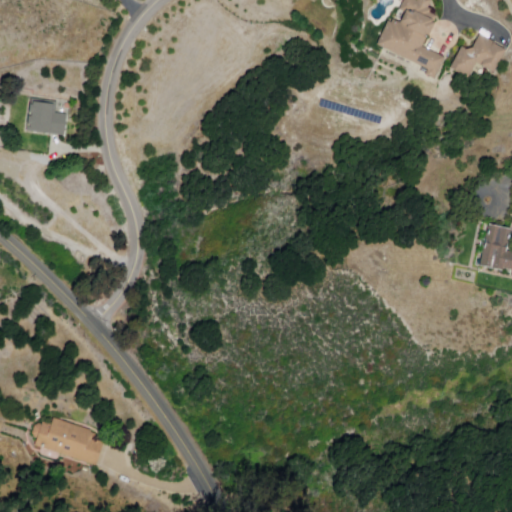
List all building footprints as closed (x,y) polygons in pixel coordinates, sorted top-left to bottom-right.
[(404,0),(431,0),(428,6),(434,9),(432,13),(438,15),(435,21),(439,23),(434,34),(432,33),(431,35),(427,34),(423,45),(448,57),(438,80),(426,74),(429,69),(376,44),(387,19),(392,22),(394,18),(398,20),(397,23),(401,25),(403,21),(405,21),(409,13),(400,9),(404,0)] [(464,47),(452,68),(471,79),(480,63),(498,73),(511,51),(483,35),(473,51),(464,47)] [(31,99),(58,100),(58,114),(68,114),(68,136),(29,134),(31,99)] [(491,223),(511,228),(511,276),(479,267),(491,223)] [(35,421),(52,427),(55,416),(93,429),(92,432),(98,434),(96,439),(107,443),(98,469),(56,455),(53,464),(24,454),(35,421)]
